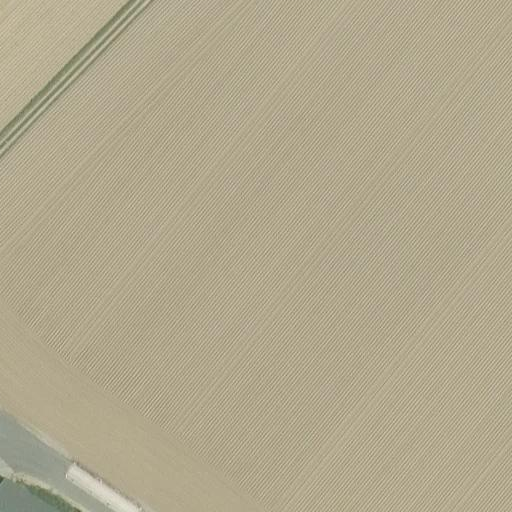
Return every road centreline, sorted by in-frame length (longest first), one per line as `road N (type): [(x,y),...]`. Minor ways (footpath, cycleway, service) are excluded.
road 1 (track): [(0,151),(146,0)]
road 2 (track): [(0,434),(114,511)]
